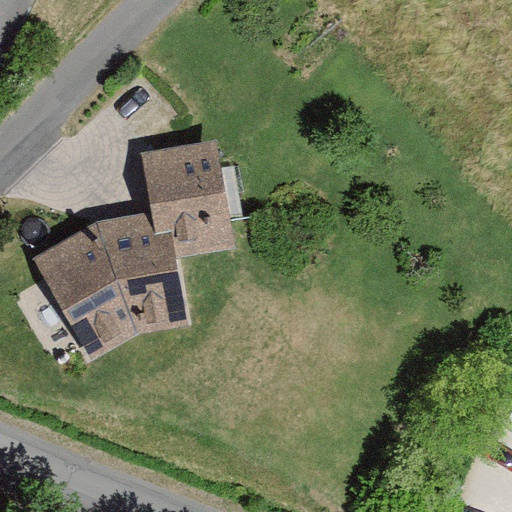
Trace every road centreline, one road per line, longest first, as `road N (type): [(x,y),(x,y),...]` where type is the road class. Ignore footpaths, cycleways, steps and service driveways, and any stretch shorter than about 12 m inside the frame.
road 1 (residential): [(178,0),(0,151)]
road 2 (residential): [(154,511),(0,451)]
